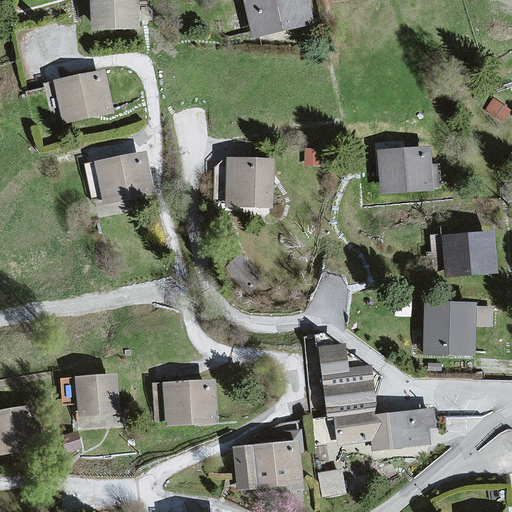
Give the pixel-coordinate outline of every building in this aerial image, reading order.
[(136,0),(91,0),(93,25),(137,24),(136,0)] [(303,0),(240,0),(248,35),(309,23),(303,0)] [(103,69),(44,82),(51,112),(60,110),(63,120),(111,109),(103,69)] [(511,111),(494,100),(485,114),(507,128),(511,118),(511,111)] [(438,149),(378,155),(381,198),(442,192),(438,149)] [(143,151),(85,164),(93,199),(100,197),(102,205),(153,193),(143,151)] [(325,153),(305,153),(305,171),(324,171),(325,153)] [(273,163),(224,162),(223,168),(215,173),(214,206),(223,212),(271,214),(273,163)] [(489,229),(433,235),(437,274),(493,269),(489,229)] [(473,301),(426,300),(424,350),(472,351),(473,301)] [(411,308),(395,308),(395,322),(412,322),(411,308)] [(341,342),(319,345),(327,413),(335,412),(339,441),(372,438),(373,447),(428,440),(427,426),(433,425),(431,408),(374,415),(368,364),(344,367),(341,342)] [(116,377),(73,382),(77,423),(120,419),(116,377)] [(218,383),(153,387),(155,427),(166,427),(167,432),(221,429),(218,383)] [(35,407),(0,413),(0,457),(43,450),(35,407)] [(293,441),(236,447),(239,484),(297,479),(293,441)] [(320,466),(321,489),(346,488),(344,465),(320,466)]
